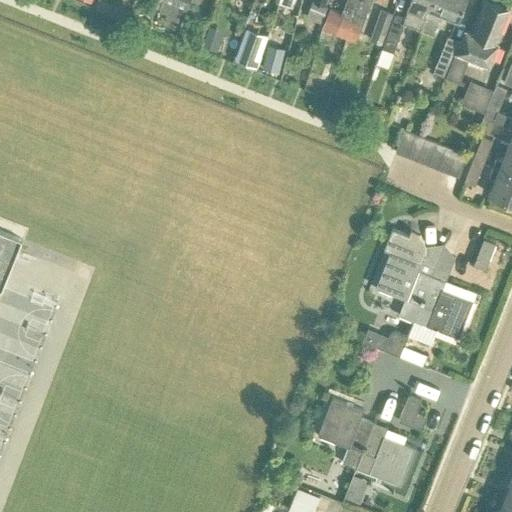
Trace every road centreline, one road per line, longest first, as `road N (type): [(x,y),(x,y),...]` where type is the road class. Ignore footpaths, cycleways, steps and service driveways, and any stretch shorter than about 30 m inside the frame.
road 1 (residential): [(511,325),(438,511)]
road 2 (residential): [(511,226),(441,200),(439,184),(395,165)]
